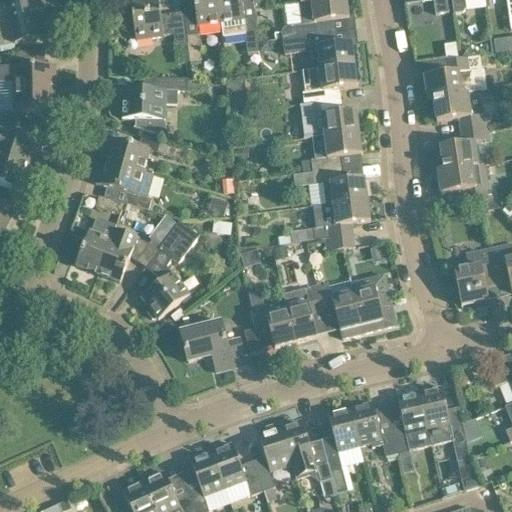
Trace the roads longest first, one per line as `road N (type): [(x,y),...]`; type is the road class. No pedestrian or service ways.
road 1 (residential): [(442,350),(409,242),(380,0)]
road 2 (residential): [(20,292),(80,139),(89,46),(84,0)]
road 3 (residential): [(173,428),(298,385),(442,350)]
road 4 (unclassified): [(173,428),(130,348),(20,292)]
road 5 (residential): [(0,507),(173,428)]
